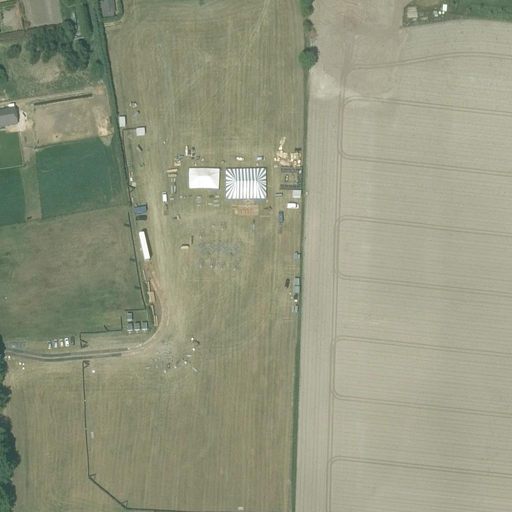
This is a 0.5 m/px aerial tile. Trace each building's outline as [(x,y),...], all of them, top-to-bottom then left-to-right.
[(347,22),(347,0),(358,0),(358,8),(388,8),(388,0),(317,0),(317,21),(347,22)] [(100,20),(114,19),(113,1),(99,2),(100,20)] [(15,110),(0,112),(0,128),(18,125),(15,110)] [(7,284),(25,281),(20,255),(40,252),(38,239),(18,243),(18,242),(1,245),(7,284)] [(28,306),(32,326),(61,321),(58,301),(28,306)]
